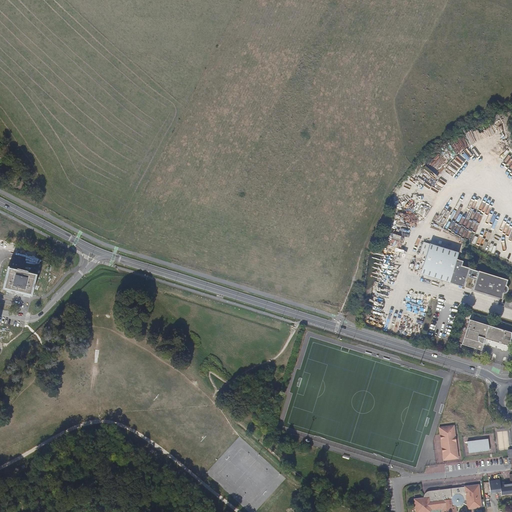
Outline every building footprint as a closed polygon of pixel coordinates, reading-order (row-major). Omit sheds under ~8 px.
[(39,250),(0,241),(0,242),(0,247),(37,257),(39,250)] [(420,253),(426,255),(420,274),(464,287),(469,271),(470,269),(470,268),(461,266),(463,262),(456,259),(459,253),(423,242),(420,253)] [(35,275),(9,268),(3,289),(30,296),(35,275)] [(478,272),(477,274),(473,290),(502,299),(503,293),(505,293),(506,292),(507,291),(508,290),(508,288),(507,287),(506,286),(508,280),(478,271),(478,272)] [(503,330),(469,319),(465,333),(462,346),(482,351),(484,344),(484,343),(483,343),(485,339),(498,343),(499,342),(500,343),(500,344),(507,346),(509,342),(511,337),(511,332),(504,330),(504,331),(502,330),(503,330)] [(439,435),(442,435),(444,453),(442,454),(443,461),(454,459),(453,452),(456,452),(453,426),(438,428),(439,435)] [(488,439),(466,441),(468,453),(489,450),(488,439)] [(500,479),(489,481),(491,493),(501,492),(501,495),(511,493),(511,473),(511,474),(509,474),(510,480),(500,482),(500,479)] [(478,485),(470,486),(462,487),(458,488),(459,489),(456,490),(452,491),(451,491),(451,490),(450,489),(446,489),(435,491),(429,491),(427,492),(425,493),(424,494),(424,496),(423,497),(423,499),(415,500),(416,511),(430,511),(430,507),(437,507),(441,506),(442,511),(456,511),(456,506),(459,506),(461,505),(462,504),(463,503),(464,501),(464,500),(466,499),(468,509),(481,507),(480,500),(479,489),(478,485)]
